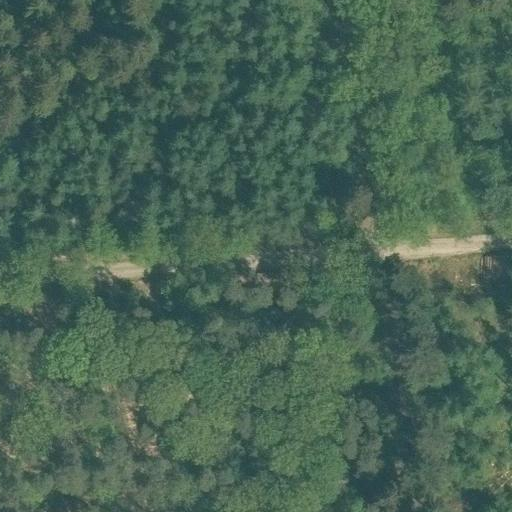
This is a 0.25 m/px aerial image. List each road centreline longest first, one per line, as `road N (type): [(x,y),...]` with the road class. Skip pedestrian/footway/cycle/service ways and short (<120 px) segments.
road 1 (track): [(511,231),(0,270)]
road 2 (track): [(404,511),(377,241)]
